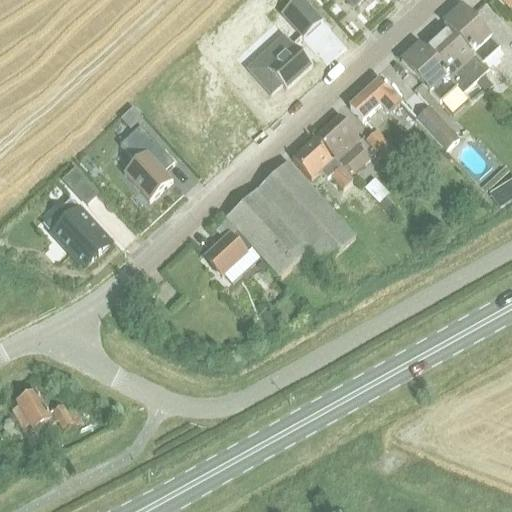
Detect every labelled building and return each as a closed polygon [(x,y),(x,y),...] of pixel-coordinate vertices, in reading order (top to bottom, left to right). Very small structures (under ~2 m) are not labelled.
[(280,18),(303,42),(322,25),(300,0),(280,18)] [(341,0),(352,12),(365,0),(341,0)] [(511,0),(499,0),(508,10),(511,5),(511,0)] [(450,34),(438,45),(476,86),(483,79),(489,74),(483,68),(499,52),(461,10),(443,26),(450,34)] [(284,39),(246,73),(270,100),(282,89),(286,94),(312,70),(284,39)] [(476,86),(438,45),(426,56),(419,48),(401,65),(440,107),(456,91),(463,98),(476,86)] [(483,79),(476,86),(485,96),(492,89),(483,79)] [(385,116),(398,105),(379,84),(355,106),(356,107),(350,113),(362,125),(379,110),(385,116)] [(133,111),(121,122),(130,133),(142,122),(133,111)] [(458,144),(428,112),(416,123),(446,155),(458,144)] [(334,162),(341,170),(351,181),(370,163),(355,147),(360,143),(339,121),(316,142),(334,162)] [(140,131),(120,150),(135,167),(123,178),(149,206),(172,185),(164,177),(174,168),(140,131)] [(384,164),(393,156),(375,136),(366,145),(384,164)] [(312,145),(291,164),(310,185),(317,192),(330,180),(344,195),(354,186),(340,171),(341,170),(334,162),(330,165),(312,145)] [(226,223),(226,224),(251,253),(256,258),(259,262),(266,270),(279,284),(309,256),(323,272),(354,243),(286,168),(226,223)] [(75,172),(63,183),(69,190),(79,190),(85,184),(86,184),(75,172)] [(413,179),(406,185),(417,198),(424,191),(413,179)] [(373,183),(363,193),(377,208),(387,198),(373,183)] [(511,184),(489,200),(498,212),(511,203),(511,184)] [(384,202),(378,208),(391,222),(398,216),(384,202)] [(60,213),(43,228),(52,238),(83,272),(92,264),(93,263),(93,264),(98,260),(98,259),(110,247),(90,225),(79,213),(70,203),(60,213)] [(136,211),(129,218),(136,224),(143,218),(136,211)] [(225,245),(204,263),(220,281),(223,278),(231,287),(259,262),(256,258),(251,253),(226,224),(216,234),(225,245)] [(143,299),(141,313),(154,316),(157,302),(143,299)] [(18,409),(13,413),(24,432),(30,429),(33,433),(48,424),(50,429),(54,426),(58,424),(64,435),(81,425),(73,411),(67,415),(64,410),(53,416),(50,418),(36,395),(17,406),(18,409)]
